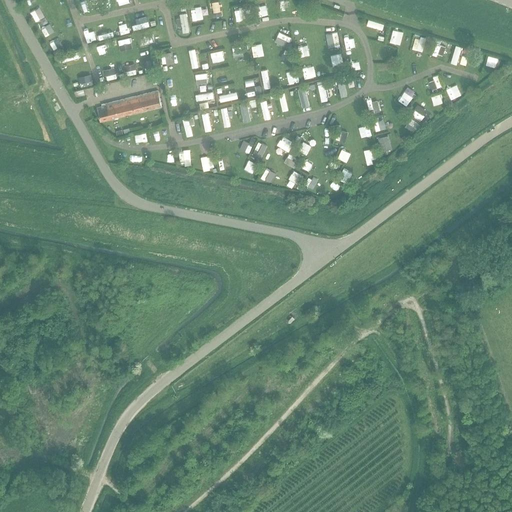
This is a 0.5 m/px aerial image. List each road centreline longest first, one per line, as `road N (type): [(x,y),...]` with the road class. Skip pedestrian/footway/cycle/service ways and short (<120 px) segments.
road 1 (secondary): [(87,511),(123,425),(149,394),(323,261)]
road 2 (unclassified): [(323,261),(309,243),(280,232),(138,201),(117,184),(71,107)]
road 3 (secondary): [(323,261),(511,124)]
road 4 (unclassified): [(71,107),(9,0)]
